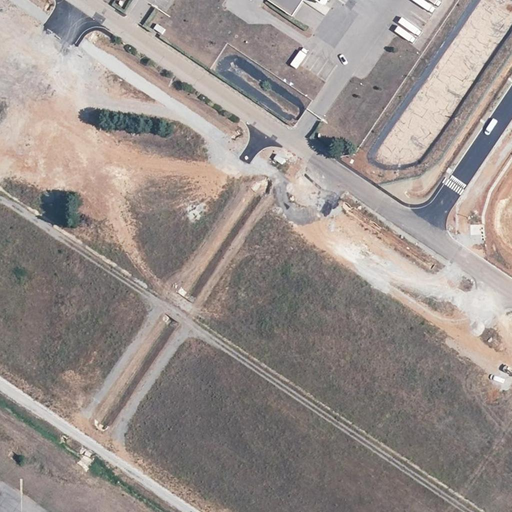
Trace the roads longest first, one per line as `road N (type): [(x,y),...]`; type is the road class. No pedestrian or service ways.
road 1 (unclassified): [(81,0),(426,228)]
road 2 (unclassified): [(426,228),(511,102)]
